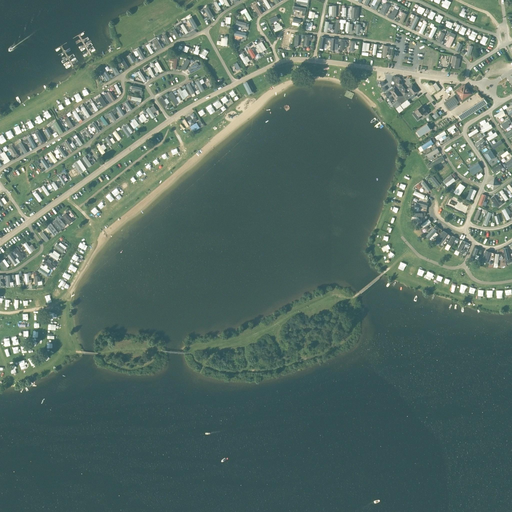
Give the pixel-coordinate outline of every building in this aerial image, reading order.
[(375,9),(380,0),(372,0),(369,6),(375,9)] [(213,3),(217,11),(221,9),(217,1),(213,3)] [(257,9),(259,14),(263,12),(258,3),(254,5),(252,2),(247,5),(249,9),(253,7),(255,10),(257,9)] [(208,5),(204,7),(209,18),(214,16),(208,5)] [(416,11),(423,14),(425,8),(419,5),(416,11)] [(305,15),(306,7),(293,6),(293,9),(301,10),(301,14),(305,15)] [(391,8),(388,16),(393,18),(398,8),(395,7),(394,9),(391,8)] [(240,11),(242,14),(244,12),(249,20),(252,19),(246,8),(240,11)] [(431,10),(428,17),(433,19),(436,12),(431,10)] [(417,15),(411,27),(414,29),(420,16),(417,15)] [(339,33),(340,22),(346,23),(346,19),(336,18),(334,32),(339,33)] [(323,30),(326,31),(327,28),(331,29),(332,25),(329,24),(329,21),(325,20),(323,30)] [(451,28),(454,23),(448,20),(446,25),(451,28)] [(423,33),(427,24),(424,22),(419,31),(423,33)] [(433,25),(429,36),(433,38),(437,26),(433,25)] [(459,33),(465,35),(467,27),(462,25),(459,33)] [(442,31),(437,40),(441,42),(446,33),(442,31)] [(163,40),(165,45),(170,43),(165,32),(157,35),(159,41),(163,40)] [(308,46),(309,39),(311,39),(312,35),(305,34),(303,45),(308,46)] [(459,52),(465,39),(462,38),(456,50),(459,52)] [(350,40),(350,50),(354,51),(354,48),(358,48),(358,44),(355,44),(355,40),(350,40)] [(262,41),(256,44),(261,52),(267,49),(262,41)] [(363,41),(362,50),(369,51),(370,43),(363,41)] [(149,43),(146,45),(151,54),(154,52),(149,43)] [(240,54),(245,65),(250,63),(245,51),(240,54)] [(170,60),(173,60),(172,67),(176,67),(178,56),(170,55),(170,60)] [(457,56),(453,56),(451,65),(454,66),(454,67),(458,68),(460,58),(456,58),(457,56)] [(186,57),(181,68),(185,70),(190,59),(186,57)] [(210,68),(218,64),(216,60),(208,64),(210,68)] [(202,63),(198,64),(198,63),(188,66),(190,72),(204,67),(202,63)] [(391,89),(389,90),(393,95),(392,95),(396,100),(397,100),(404,108),(410,103),(407,99),(413,95),(414,95),(418,92),(412,84),(409,87),(411,90),(408,92),(406,88),(405,88),(402,84),(403,83),(401,81),(401,80),(399,77),(394,76),(393,77),(393,80),(394,82),(396,83),(397,84),(394,86),(393,85),(391,86),(390,88),(391,89)] [(200,91),(204,89),(199,79),(196,81),(200,91)] [(243,82),(248,93),(253,91),(247,80),(243,82)] [(186,85),(191,94),(195,92),(190,82),(186,85)] [(427,82),(424,85),(431,95),(441,89),(436,82),(430,86),(427,82)] [(119,94),(122,93),(116,83),(110,86),(113,90),(116,89),(119,94)] [(180,87),(177,89),(183,99),(186,96),(180,87)] [(444,102),(448,109),(469,94),(464,88),(460,91),(459,89),(456,91),(458,94),(459,94),(460,95),(456,98),(454,95),(444,102)] [(109,102),(115,99),(110,90),(105,93),(109,102)] [(217,108),(223,104),(218,99),(213,103),(217,108)] [(127,100),(124,102),(129,110),(132,108),(127,100)] [(92,107),(95,111),(98,110),(94,101),(88,104),(90,108),(92,107)] [(511,108),(511,104),(508,107),(506,104),(503,106),(508,115),(511,113),(510,109),(511,108)] [(85,114),(83,116),(85,119),(90,115),(84,105),(81,108),(85,114)] [(210,105),(205,107),(209,113),(214,110),(210,105)] [(426,111),(422,105),(414,111),(418,117),(421,114),(422,115),(424,114),(425,116),(428,113),(426,111)] [(151,118),(155,116),(150,107),(146,109),(151,118)] [(199,110),(203,117),(207,114),(203,107),(199,110)] [(74,113),(79,123),(82,121),(76,108),(63,115),(70,128),(73,126),(68,116),(74,113)] [(497,120),(505,116),(502,110),(494,115),(497,120)] [(138,116),(142,122),(147,119),(143,113),(138,116)] [(196,117),(194,113),(190,115),(187,117),(189,120),(187,121),(190,125),(191,126),(194,123),(197,120),(195,117),(196,117)] [(105,125),(108,123),(102,115),(97,119),(99,122),(102,120),(105,125)] [(505,129),(511,124),(511,122),(509,118),(501,124),(505,129)] [(52,122),(57,131),(52,133),(55,137),(63,132),(56,120),(52,122)] [(94,121),(89,125),(95,133),(100,129),(94,121)] [(420,136),(432,128),(427,122),(416,130),(420,136)] [(127,126),(128,126),(127,124),(122,126),(126,136),(131,135),(127,126)] [(45,130),(47,133),(46,135),(48,139),(53,136),(48,128),(45,130)] [(88,135),(90,138),(93,135),(87,129),(82,133),(86,137),(88,135)] [(35,141),(39,139),(41,143),(44,141),(39,130),(32,133),(35,141)] [(112,132),(118,140),(121,137),(115,130),(112,132)] [(445,131),(435,135),(438,142),(445,139),(444,138),(447,136),(445,134),(447,134),(445,131)] [(108,136),(105,138),(110,146),(116,142),(112,137),(110,138),(108,136)] [(475,142),(477,145),(485,140),(483,137),(475,142)] [(432,139),(419,146),(421,150),(434,144),(432,139)] [(20,147),(24,153),(27,151),(22,141),(16,144),(18,148),(20,147)] [(99,142),(95,144),(102,154),(106,151),(99,142)] [(13,156),(18,153),(12,144),(8,147),(13,156)] [(170,150),(172,155),(178,152),(175,147),(170,150)] [(489,161),(496,156),(491,149),(484,153),(489,161)] [(48,153),(54,162),(58,160),(51,150),(48,153)] [(167,160),(171,157),(167,152),(163,155),(167,160)] [(82,158),(89,167),(92,164),(85,155),(82,158)] [(427,164),(429,168),(445,160),(443,156),(427,164)] [(44,158),(41,160),(46,169),(49,167),(44,158)] [(80,159),(73,163),(80,173),(87,169),(80,159)] [(495,172),(504,167),(501,162),(490,169),(494,175),(496,173),(495,172)] [(469,168),(471,172),(473,170),(474,173),(479,171),(476,164),(469,168)] [(431,178),(438,186),(441,184),(434,175),(431,178)] [(495,178),(486,184),(489,188),(491,186),(493,189),(500,184),(495,178)] [(454,191),(459,195),(466,186),(460,182),(454,191)] [(44,184),(41,186),(47,195),(50,194),(44,184)] [(474,198),(477,189),(470,187),(468,196),(474,198)] [(32,192),(39,202),(42,200),(36,190),(32,192)] [(415,190),(413,193),(424,199),(426,195),(415,190)] [(510,217),(506,207),(502,209),(506,219),(510,217)] [(69,224),(74,220),(72,217),(74,215),(72,212),(69,215),(66,212),(62,215),(69,224)] [(61,229),(65,224),(57,217),(53,222),(61,229)] [(429,218),(421,224),(423,227),(431,221),(429,218)] [(46,226),(53,236),(58,232),(51,222),(46,226)] [(432,240),(439,231),(434,226),(427,236),(432,240)] [(444,230),(437,239),(442,242),(449,233),(444,230)] [(46,242),(49,239),(43,231),(39,234),(46,242)] [(449,250),(456,236),(452,235),(446,248),(449,250)] [(30,253),(33,251),(26,241),(23,244),(30,253)] [(60,241),(59,243),(57,242),(54,245),(63,252),(67,247),(60,241)] [(53,249),(50,254),(57,260),(61,255),(53,249)] [(485,261),(487,262),(492,251),(486,249),(482,261),(484,262),(485,261)] [(0,263),(4,269),(10,266),(5,257),(0,260),(0,263)] [(42,264),(38,270),(46,276),(50,270),(42,264)] [(34,275),(35,284),(38,284),(38,288),(41,287),(41,284),(42,284),(42,280),(40,280),(40,277),(37,277),(37,275),(34,275)] [(462,283),(459,293),(464,295),(468,285),(462,283)]
